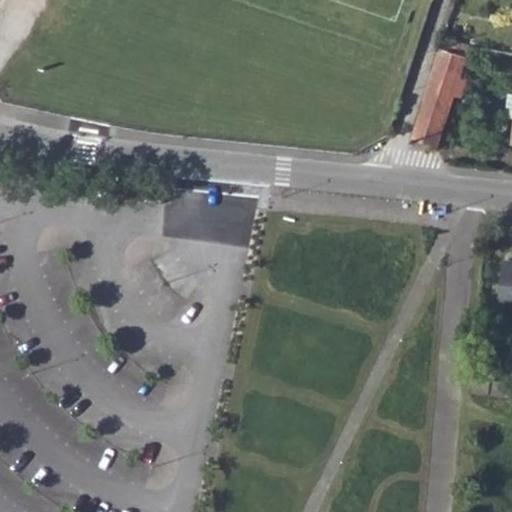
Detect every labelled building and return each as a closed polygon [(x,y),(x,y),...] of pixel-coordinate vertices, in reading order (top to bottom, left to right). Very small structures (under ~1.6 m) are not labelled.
[(449,38),(438,69),(461,76),(470,49),(471,44),(449,38)] [(438,69),(427,103),(450,110),(461,76),(438,69)] [(427,103),(415,139),(438,146),(450,110),(427,103)] [(498,306),(511,307),(511,262),(502,261),(498,306)] [(472,367),(470,392),(506,396),(507,385),(488,384),(489,369),(472,367)]
